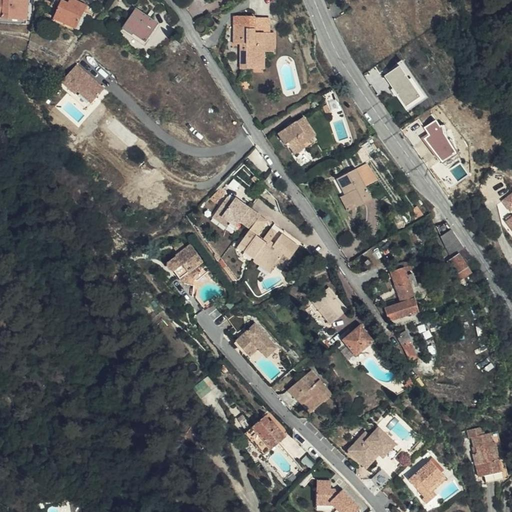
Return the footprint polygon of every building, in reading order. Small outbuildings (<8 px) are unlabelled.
[(0,0),(0,22),(24,25),(25,0),(0,0)] [(99,8),(78,0),(57,0),(56,3),(46,0),(45,0),(44,4),(53,8),(50,18),(73,27),(80,11),(94,16),(99,8)] [(145,41),(158,23),(137,8),(125,27),(145,41)] [(255,32),(255,17),(255,15),(235,15),(234,43),(242,43),(241,68),(252,68),(252,62),(265,62),(266,51),(273,51),(273,32),(268,32),(255,32)] [(269,17),(255,17),(255,32),(268,32),(269,17)] [(409,110),(429,96),(404,61),(384,75),(409,110)] [(77,63),(63,81),(92,104),(106,86),(77,63)] [(315,138),(303,118),(278,135),(285,146),(287,144),(294,155),(304,148),(305,150),(316,143),(314,139),(315,138)] [(430,134),(425,137),(442,162),(457,152),(436,119),(425,126),(430,134)] [(348,193),(355,207),(371,199),(356,169),(336,179),(344,195),(348,193)] [(511,213),(511,215),(505,220),(511,229),(511,192),(502,200),(511,213)] [(348,211),(355,207),(348,193),(344,195),(340,197),(348,211)] [(263,238),(267,240),(273,231),(267,226),(261,235),(255,231),(264,220),(231,196),(228,200),(223,197),(213,210),(228,220),(230,216),(236,221),(237,220),(247,227),(237,242),(244,247),(242,249),(251,256),(253,253),(271,266),(277,255),(260,242),(263,238)] [(424,212),(418,204),(413,208),(415,218),(424,212)] [(228,220),(213,210),(210,215),(224,225),(228,220)] [(472,272),(466,263),(465,264),(456,252),(463,248),(450,229),(440,235),(451,256),(447,260),(461,280),(472,272)] [(279,233),(271,243),(271,244),(280,250),(287,256),(295,244),(279,233)] [(271,243),(267,240),(263,238),(260,242),(277,255),(280,250),(271,244),(271,243)] [(244,247),(237,242),(234,245),(241,251),(242,249),(244,247)] [(172,261),(184,277),(200,265),(206,260),(195,244),(172,261)] [(466,263),(471,260),(463,248),(456,252),(465,264),(466,263)] [(253,253),(251,256),(250,258),(267,270),(271,266),(253,253)] [(302,264),(306,269),(317,261),(313,255),(302,264)] [(410,260),(404,263),(407,270),(413,268),(411,264),(410,260)] [(200,265),(184,277),(188,282),(204,270),(200,265)] [(414,272),(408,274),(405,276),(413,298),(418,311),(413,288),(419,286),(416,279),(417,278),(414,272)] [(346,307),(326,284),(320,289),(319,287),(313,292),(315,294),(306,302),(315,312),(316,311),(327,323),(346,307)] [(392,298),(375,306),(376,307),(378,306),(393,301),(392,298)] [(399,299),(393,301),(378,306),(389,323),(418,311),(413,298),(401,303),(399,299)] [(449,326),(444,311),(436,314),(441,329),(449,326)] [(234,342),(243,353),(251,346),(255,350),(260,351),(264,356),(272,349),(253,326),(234,342)] [(372,342),(361,326),(342,339),(354,355),(372,342)] [(408,332),(396,337),(400,345),(410,340),(411,340),(408,332)] [(410,340),(400,345),(408,358),(418,358),(410,340)] [(251,346),(243,353),(247,357),(255,350),(251,346)] [(314,383),(318,379),(310,370),(305,374),(314,383)] [(331,394),(318,379),(314,383),(305,374),(281,396),(289,405),(297,400),(303,394),(315,408),(331,394)] [(309,413),(315,408),(303,394),(297,400),(309,413)] [(249,426),(266,448),(273,444),(285,434),(271,417),(270,419),(265,413),(255,421),(247,412),(241,417),(249,426)] [(492,442),(489,432),(483,435),(480,428),(466,432),(468,440),(471,439),(473,447),(475,447),(477,453),(473,455),(475,465),(481,463),(484,475),(502,470),(494,442),(492,442)] [(496,431),(489,432),(492,442),(494,442),(502,470),(484,475),(486,482),(504,477),(507,472),(496,431)] [(345,450),(354,459),(362,462),(372,453),(379,460),(386,466),(396,455),(374,433),(365,442),(360,436),(345,450)] [(362,462),(354,459),(363,468),(372,460),(376,463),(379,460),(372,453),(362,462)] [(428,492),(444,479),(429,462),(407,479),(425,502),(432,496),(428,492)] [(481,463),(475,465),(479,477),(484,475),(481,463)] [(379,491),(389,480),(379,471),(369,480),(379,491)] [(332,489),(332,479),(317,479),(317,505),(339,505),(338,511),(354,511),(355,489),(332,489)] [(399,490),(389,480),(379,491),(388,500),(399,490)]
